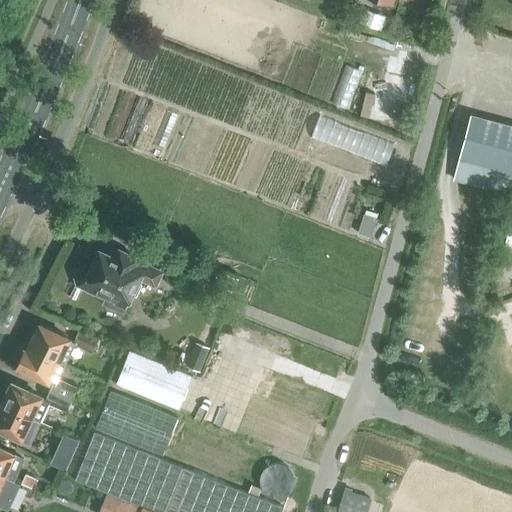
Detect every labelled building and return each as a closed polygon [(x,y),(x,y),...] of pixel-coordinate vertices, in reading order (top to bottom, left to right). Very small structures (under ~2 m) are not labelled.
[(346,67),(335,101),(350,106),(362,72),(346,67)] [(511,192),(511,124),(469,114),(452,178),(511,192)] [(369,234),(378,215),(367,210),(357,229),(369,234)] [(106,298),(103,304),(123,314),(127,305),(126,304),(126,302),(129,304),(140,280),(156,287),(163,270),(143,261),(139,259),(118,249),(114,256),(99,249),(91,268),(86,266),(78,269),(75,277),(78,284),(106,298)] [(226,287),(234,290),(240,276),(231,273),(226,287)] [(73,340),(71,339),(38,324),(28,346),(65,363),(74,344),(72,343),(73,340)] [(72,343),(74,344),(82,348),(92,352),(99,338),(78,329),(73,340),(72,343)] [(196,341),(186,365),(201,371),(210,347),(196,341)] [(24,347),(15,367),(50,383),(53,383),(50,390),(76,402),(81,391),(75,388),(76,386),(58,378),(65,363),(28,346),(27,348),(24,347)] [(192,376),(127,349),(114,380),(179,406),(192,376)] [(43,396),(11,382),(0,404),(39,421),(48,403),(66,411),(71,401),(76,403),(76,402),(50,390),(48,389),(44,399),(42,399),(43,396)] [(176,416),(110,389),(95,426),(160,453),(176,416)] [(0,404),(0,430),(23,441),(23,440),(29,442),(39,421),(0,404)] [(76,481),(141,507),(152,511),(280,511),(282,507),(96,432),(76,481)] [(71,454),(77,440),(67,436),(62,434),(49,461),(65,468),(71,454)] [(0,447),(0,473),(6,477),(16,455),(0,447)] [(18,482),(6,477),(0,473),(0,501),(8,505),(18,482)] [(31,488),(36,478),(25,473),(20,483),(31,488)] [(95,491),(77,484),(72,498),(89,505),(95,491)] [(364,511),(369,496),(346,488),(337,511),(364,511)] [(103,511),(58,493),(50,511),(103,511)]
